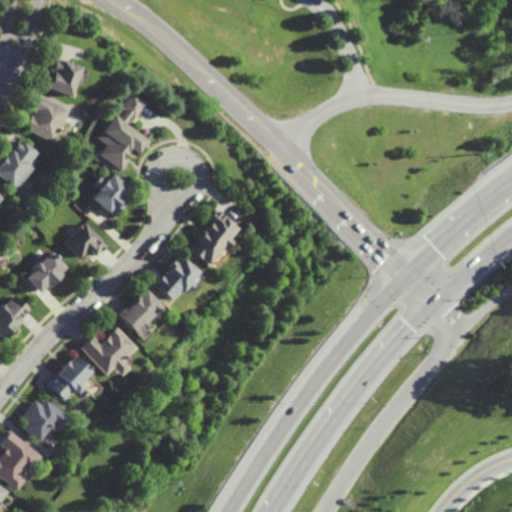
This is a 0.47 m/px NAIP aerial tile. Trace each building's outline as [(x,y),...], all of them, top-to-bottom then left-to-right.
[(75,85),(71,83),(66,97),(41,87),(45,76),(47,77),(48,73),(46,72),(52,57),(77,67),(74,74),(78,76),(75,85)] [(48,143),(19,128),(24,118),(25,119),(27,114),(29,115),(31,111),(27,109),(34,95),(65,110),(48,143)] [(146,142),(136,155),(127,148),(124,152),(125,153),(123,156),(126,159),(118,170),(97,154),(105,145),(95,137),(111,116),(146,142)] [(23,164),(28,168),(12,189),(7,185),(5,187),(0,182),(0,157),(15,139),(32,152),(23,164)] [(126,187),(121,194),(122,195),(118,200),(121,203),(110,216),(88,199),(95,191),(94,191),(95,189),(90,185),(98,175),(104,180),(110,173),(126,187)] [(226,239),(230,242),(223,250),(220,247),(205,264),(198,259),(197,259),(187,251),(188,250),(186,249),(191,243),(191,242),(197,236),(195,235),(199,230),(200,230),(205,225),(201,221),(211,208),(235,228),(226,239)] [(99,252),(98,251),(94,254),(95,255),(94,257),(89,252),(84,257),(80,254),(76,258),(61,243),(82,222),(105,245),(99,252)] [(45,288),(42,286),(35,294),(33,291),(31,292),(20,280),(29,271),(29,268),(33,263),(35,263),(48,251),(63,267),(56,273),(58,276),(45,288)] [(186,282),(186,286),(181,292),(180,291),(177,293),(174,291),(166,301),(148,285),(159,273),(161,274),(165,269),(163,267),(165,265),(164,264),(168,260),(171,262),(177,256),(194,273),(186,282)] [(159,307),(141,325),(138,322),(129,332),(113,315),(124,304),(126,306),(128,303),(134,296),(135,297),(142,290),(159,307)] [(27,309),(17,320),(18,321),(9,332),(8,332),(2,339),(0,337),(0,304),(1,304),(6,299),(8,301),(13,294),(27,309)] [(131,347),(117,358),(124,366),(115,374),(109,367),(101,374),(77,346),(90,335),(94,341),(98,337),(99,338),(113,326),(131,347)] [(85,369),(75,380),(79,384),(71,392),(68,389),(59,399),(43,384),(53,373),(51,372),(56,367),(55,366),(63,358),(64,359),(69,354),(85,369)] [(64,416),(56,426),(50,421),(34,440),(17,426),(22,421),(16,416),(29,398),(36,404),(41,398),(64,416)] [(22,472),(19,469),(13,476),(18,479),(10,489),(0,480),(0,435),(5,430),(36,455),(22,472)]
